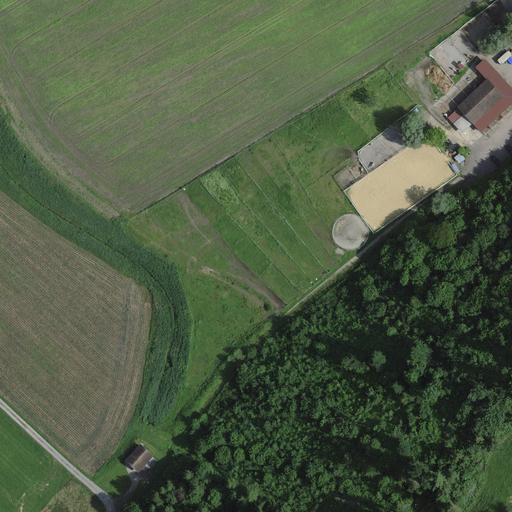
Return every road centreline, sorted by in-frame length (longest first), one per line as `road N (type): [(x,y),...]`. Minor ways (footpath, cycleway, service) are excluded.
road 1 (track): [(489,151),(268,331)]
road 2 (track): [(0,402),(113,511)]
